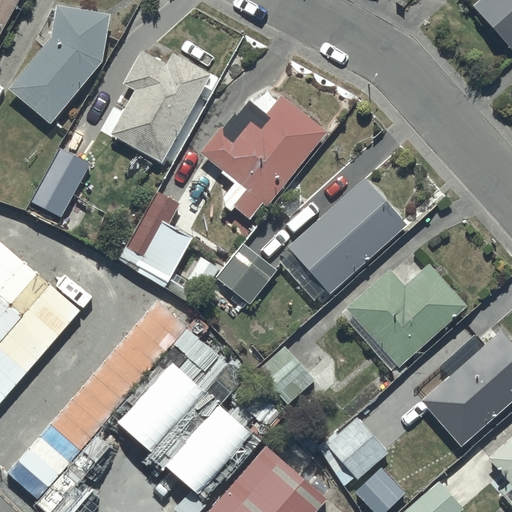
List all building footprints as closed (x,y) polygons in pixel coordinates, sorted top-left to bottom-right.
[(0,0),(0,38),(22,0),(0,0)] [(511,0),(478,0),(473,5),(511,48),(511,0)] [(111,19),(55,10),(49,43),(7,93),(50,130),(103,68),(111,19)] [(207,76),(172,56),(166,68),(141,54),(121,88),(133,95),(108,139),(166,172),(220,77),(210,71),(207,76)] [(327,136),(281,101),(267,119),(248,105),(237,120),(233,117),(223,131),(221,129),(199,157),(222,176),(221,177),(234,187),(219,206),(232,216),(235,212),(251,224),(264,206),(269,210),(327,136)] [(92,166),(60,149),(30,204),(60,222),(92,166)] [(407,230),(364,182),(286,252),(289,255),(278,265),(314,306),(326,296),(329,299),(407,230)] [(194,242),(169,228),(180,207),(158,195),(121,262),(168,288),(194,242)] [(277,275),(243,246),(215,281),(249,309),(277,275)] [(219,271),(201,259),(186,282),(205,294),(219,271)] [(467,311),(429,268),(404,291),(390,275),(346,313),(399,372),(467,311)] [(511,406),(511,347),(501,335),(484,350),(474,339),(439,370),(448,380),(443,385),(433,373),(417,387),(428,399),(420,406),(461,452),(511,406)] [(314,384),(283,349),(256,373),(287,409),(314,384)] [(388,456),(356,422),(319,453),(345,491),(354,481),(357,485),(388,456)] [(285,511),(309,486),(243,429),(170,511),(285,511)] [(511,441),(488,464),(509,488),(499,496),(511,510),(511,441)] [(391,511),(406,497),(381,472),(354,498),(368,511),(391,511)] [(461,511),(439,486),(409,511),(461,511)]
